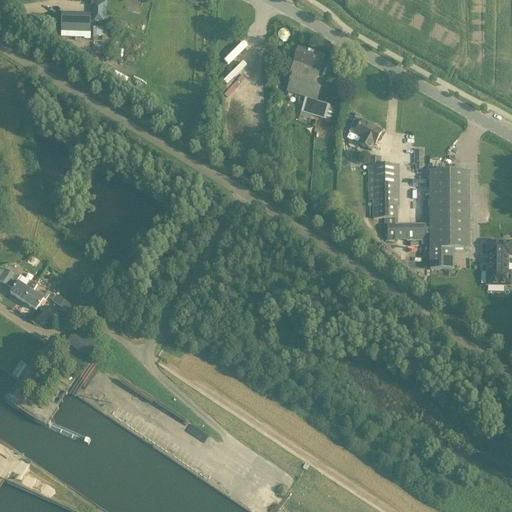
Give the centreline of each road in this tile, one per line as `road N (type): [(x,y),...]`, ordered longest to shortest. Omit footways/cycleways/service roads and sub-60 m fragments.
road 1 (unclassified): [(511,377),(244,194),(0,51)]
road 2 (primary): [(511,135),(273,0)]
road 3 (unknown): [(254,4),(223,50),(215,81),(221,113),(240,142)]
